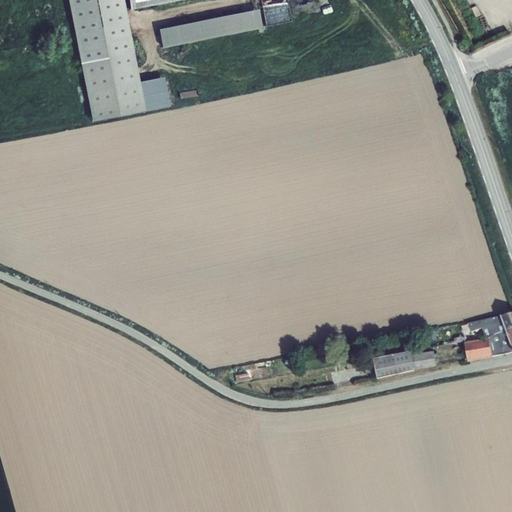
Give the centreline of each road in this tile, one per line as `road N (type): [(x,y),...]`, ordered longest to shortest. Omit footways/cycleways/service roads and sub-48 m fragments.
road 1 (unclassified): [(511,359),(304,402),(264,402),(229,392),(111,321),(0,274)]
road 2 (secondary): [(455,76),(511,237)]
